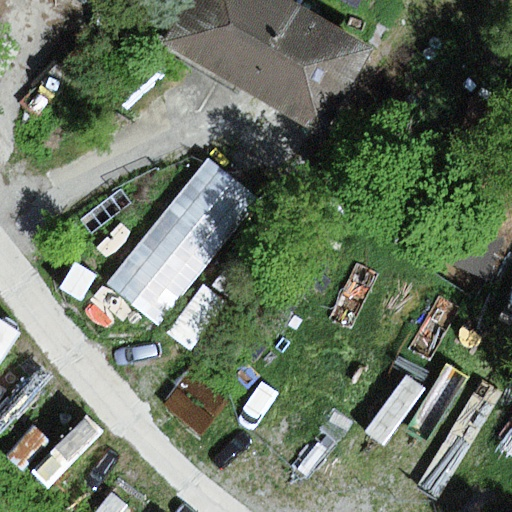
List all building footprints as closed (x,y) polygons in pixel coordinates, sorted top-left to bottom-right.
[(303,8),(288,0),(183,0),(160,43),(328,134),(376,47),(303,8)] [(511,108),(471,99),(464,132),(511,142),(511,108)] [(511,171),(462,145),(402,254),(477,295),(511,230),(511,171)] [(205,162),(107,285),(160,327),(258,204),(205,162)] [(0,318),(0,365),(26,326),(4,312),(0,318)] [(0,427),(0,431),(55,482),(109,423),(52,371),(0,427)]
